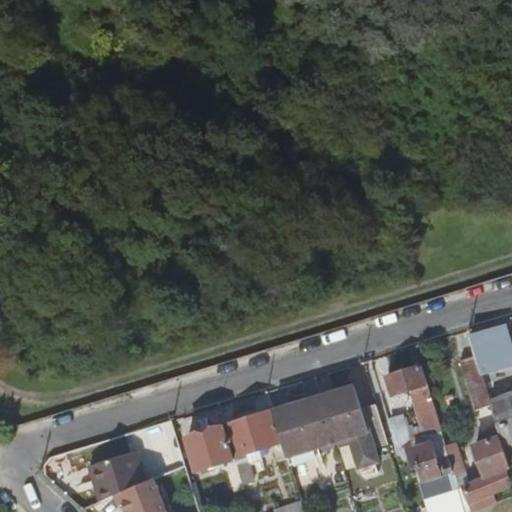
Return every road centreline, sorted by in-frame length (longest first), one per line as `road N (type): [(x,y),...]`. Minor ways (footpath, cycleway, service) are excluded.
road 1 (residential): [(511,305),(25,438),(9,464),(16,490),(43,511)]
road 2 (track): [(511,255),(50,399),(0,382)]
